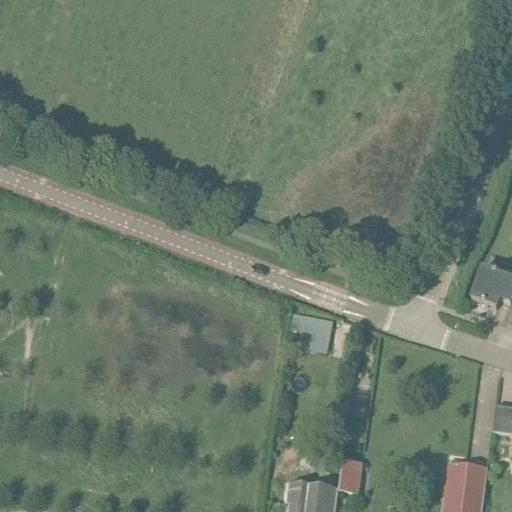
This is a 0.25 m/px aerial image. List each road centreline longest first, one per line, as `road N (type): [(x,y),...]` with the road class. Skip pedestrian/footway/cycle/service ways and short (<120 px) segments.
road 1 (tertiary): [(424,325),(0,174)]
road 2 (residential): [(424,325),(511,69)]
